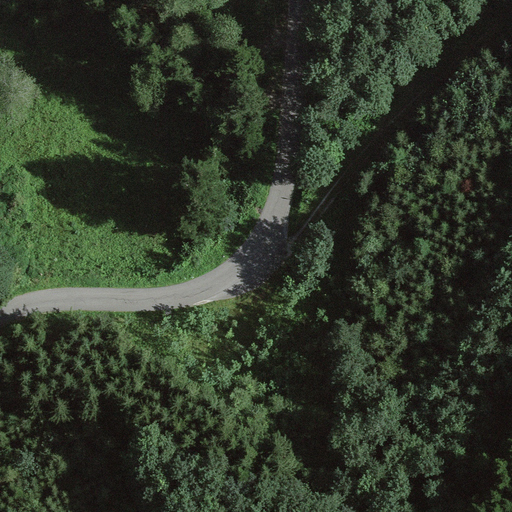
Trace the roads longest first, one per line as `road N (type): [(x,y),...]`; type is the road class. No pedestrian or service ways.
road 1 (unclassified): [(301,0),(282,193),(277,218),(249,262),(193,293),(46,299),(0,314)]
road 2 (track): [(265,241),(304,228),(372,141),(511,11)]
